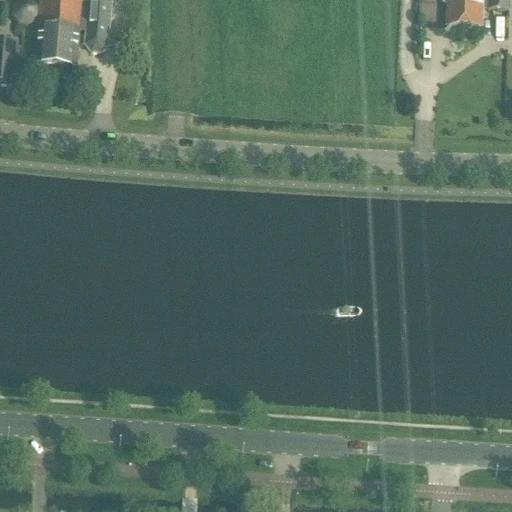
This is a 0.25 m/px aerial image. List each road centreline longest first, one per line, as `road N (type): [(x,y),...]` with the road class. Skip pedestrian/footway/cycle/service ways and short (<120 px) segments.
road 1 (tertiary): [(511,163),(0,134)]
road 2 (tertiary): [(0,427),(439,454)]
